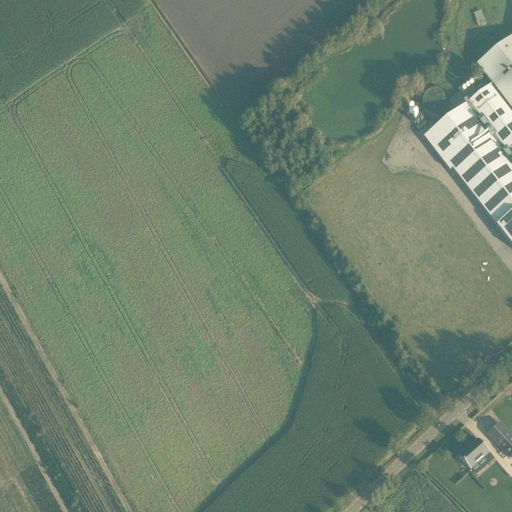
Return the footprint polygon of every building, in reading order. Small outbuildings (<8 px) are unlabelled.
[(478,26),(486,24),(482,11),(475,13),(478,26)] [(511,38),(476,66),(492,86),(424,139),(450,172),(452,170),(511,246),(511,38)] [(448,103),(448,100),(447,98),(446,95),(444,93),(442,92),(441,91),(437,90),(435,89),(432,90),(430,90),(428,91),(425,93),(424,95),(422,97),(422,100),(421,103),(421,104),(422,107),(423,109),(425,112),(426,113),(428,115),(430,115),(434,116),(436,116),(439,115),(441,115),(444,113),(446,110),(447,109),(448,106),(448,103)] [(499,401),(495,404),(503,413),(506,410),(499,401)] [(497,415),(501,412),(494,405),(491,408),(497,415)] [(511,437),(507,432),(495,444),(509,459),(511,456),(511,437)] [(466,452),(459,458),(470,472),(490,454),(478,441),(466,452)]
